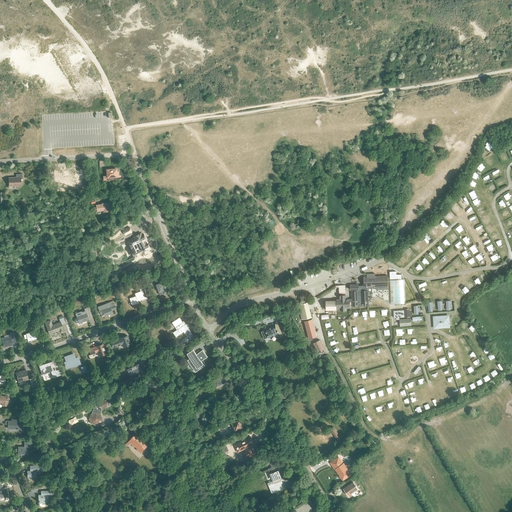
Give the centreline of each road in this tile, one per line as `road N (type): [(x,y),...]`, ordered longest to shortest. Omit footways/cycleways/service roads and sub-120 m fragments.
road 1 (unknown): [(132,149),(132,130),(511,73)]
road 2 (residential): [(331,511),(262,396),(191,299)]
road 3 (track): [(218,511),(134,319)]
road 4 (residential): [(0,361),(191,299)]
road 5 (residential): [(191,299),(140,173)]
road 6 (track): [(489,268),(458,220),(402,271)]
